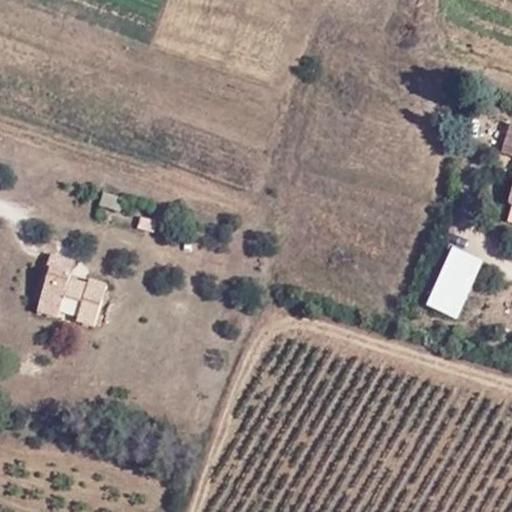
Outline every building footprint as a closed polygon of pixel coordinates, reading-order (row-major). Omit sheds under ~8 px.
[(511,124),(503,154),(511,156),(511,204),(509,219),(511,219),(511,124)] [(125,197),(104,192),(100,205),(121,211),(125,197)] [(152,212),(139,209),(135,222),(148,226),(152,212)] [(228,248),(176,237),(171,258),(223,269),(228,248)] [(485,258),(454,245),(428,303),(460,317),(485,258)] [(75,262),(54,256),(39,311),(96,327),(108,285),(72,274),(75,262)]
